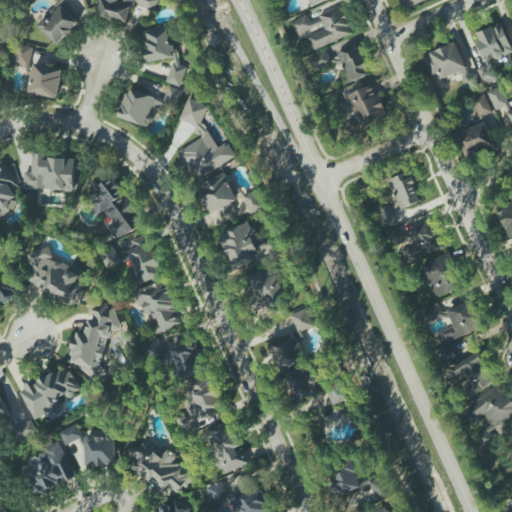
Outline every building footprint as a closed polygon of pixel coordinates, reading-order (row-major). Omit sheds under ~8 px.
[(100,0),(96,15),(128,23),(133,0),(100,0)] [(136,0),(136,1),(153,11),(159,0),(136,0)] [(425,0),(403,0),(406,8),(425,0)] [(79,22),(61,5),(39,27),(58,45),(79,22)] [(353,35),(342,6),(320,15),(326,30),(307,37),(312,50),(353,35)] [(476,32),(485,62),(511,53),(503,24),(476,32)] [(167,82),(181,87),(187,67),(180,65),(177,47),(170,45),(168,27),(144,30),(145,40),(144,45),(146,61),(149,62),(174,58),(167,82)] [(460,73),(465,90),(479,85),(475,73),(468,76),(457,43),(423,54),(432,82),(460,73)] [(32,47),(16,45),(14,64),(30,66),(32,47)] [(327,53),(309,58),(313,71),(342,62),(348,82),(369,76),(360,46),(328,55),(327,53)] [(64,70),(34,64),(28,92),(57,99),(64,70)] [(498,78),(491,64),(478,70),(485,84),(498,78)] [(347,95),(361,129),(388,119),(374,84),(347,95)] [(183,91),(169,86),(164,102),(177,106),(183,91)] [(508,106),(502,86),(489,91),(495,110),(508,106)] [(118,117),(151,129),(162,99),(128,88),(118,117)] [(472,100),(479,118),(492,113),(486,95),(472,100)] [(180,120),(204,130),(200,140),(178,152),(187,168),(192,170),(197,179),(237,157),(228,142),(218,148),(203,121),(208,107),(189,98),(180,120)] [(457,134),(467,158),(495,146),(485,122),(457,134)] [(75,159),(45,158),(45,154),(33,153),(32,172),(25,172),(24,189),(74,191),(75,159)] [(0,216),(20,208),(12,189),(17,187),(7,165),(0,167),(0,216)] [(388,181),(401,210),(423,201),(410,171),(388,181)] [(256,190),(244,195),(241,188),(233,191),(226,173),(205,181),(207,189),(201,191),(210,215),(218,211),(221,217),(238,210),(240,217),(263,208),(256,190)] [(140,227),(118,174),(89,186),(100,214),(104,213),(115,238),(140,227)] [(509,239),(511,237),(511,202),(498,208),(509,239)] [(381,207),(383,226),(396,225),(394,206),(381,207)] [(403,251),(408,263),(444,247),(433,220),(410,230),(416,245),(403,251)] [(234,270),(255,262),(252,255),(267,249),(271,259),(282,255),(276,239),(258,246),(250,223),(220,234),(234,270)] [(79,303),(88,273),(49,260),(51,253),(37,249),(25,286),(79,303)] [(436,297),(463,287),(450,253),(423,263),(436,297)] [(248,276),(258,310),(286,302),(276,268),(248,276)] [(0,301),(17,295),(8,272),(0,275),(0,301)] [(182,326),(172,288),(167,290),(165,283),(133,291),(137,305),(147,302),(155,333),(182,326)] [(448,310),(455,326),(441,332),(446,343),(483,327),(471,300),(448,310)] [(441,313),(438,303),(424,309),(430,323),(447,315),(445,311),(441,313)] [(280,372),(309,360),(298,333),(314,327),(307,308),(290,315),(298,333),(269,344),(280,372)] [(93,369),(111,324),(91,317),(85,333),(80,331),(68,360),(93,369)] [(163,353),(167,364),(175,361),(182,380),(203,372),(191,342),(163,353)] [(478,352),(460,363),(450,346),(439,352),(467,399),(496,381),(478,352)] [(349,399),(340,378),(320,386),(311,365),(285,376),(296,402),(326,390),(333,405),(349,399)] [(71,371),(64,374),(61,370),(20,391),(34,419),(61,406),(59,401),(81,390),(71,371)] [(198,420),(224,411),(210,374),(184,384),(198,420)] [(508,430),(503,422),(511,415),(511,401),(501,384),(463,409),(472,423),(486,415),(492,424),(475,436),(483,447),(508,430)] [(0,395),(0,425),(12,420),(0,395)] [(22,442),(38,431),(31,420),(15,431),(22,442)] [(247,465),(231,422),(205,431),(222,475),(247,465)] [(65,446),(83,437),(77,423),(59,432),(65,446)] [(117,466),(116,435),(86,436),(87,466),(117,466)] [(192,475),(166,453),(163,456),(146,441),(137,451),(134,448),(128,455),(137,463),(135,466),(164,490),(169,485),(177,493),(192,475)] [(76,476),(59,442),(37,453),(42,463),(25,471),(37,496),(76,476)] [(370,485),(375,500),(390,494),(382,473),(361,481),(353,462),(332,470),(342,495),(370,485)] [(207,486),(212,504),(229,500),(224,482),(207,486)] [(236,511),(270,511),(273,511),(262,485),(231,499),(236,511)] [(159,511),(192,511),(193,511),(174,501),(171,508),(164,504),(159,511)]
